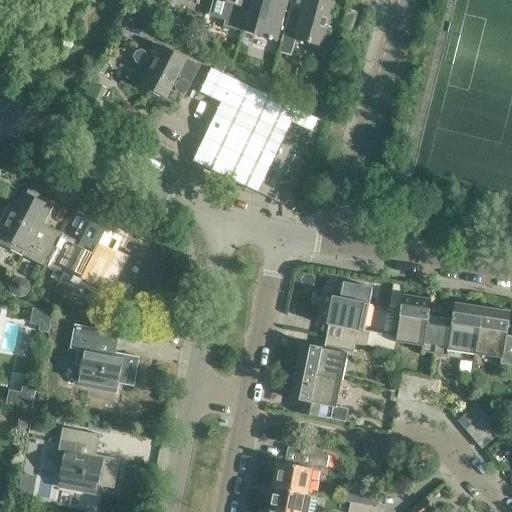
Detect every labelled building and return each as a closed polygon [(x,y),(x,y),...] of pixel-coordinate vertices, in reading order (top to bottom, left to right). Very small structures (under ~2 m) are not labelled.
[(209,0),(207,9),(226,15),(223,26),(243,31),(252,0),(209,0)] [(252,0),(243,31),(268,39),(269,40),(270,41),(271,40),(272,40),(278,41),(289,0),(252,0)] [(292,6),(283,37),(278,54),(291,57),(296,39),(322,46),(334,4),(320,0),(305,0),(303,9),(292,6)] [(351,31),(358,13),(347,10),(341,28),(351,31)] [(182,41),(193,46),(198,35),(186,30),(182,41)] [(147,77),(143,85),(166,97),(178,74),(182,75),(180,80),(181,84),(184,86),(189,84),(198,66),(162,47),(156,59),(142,52),(138,53),(135,58),(136,63),(138,64),(135,71),(147,77)] [(37,73),(52,81),(62,57),(56,54),(45,56),(37,73)] [(221,102),(193,160),(193,161),(258,192),(298,109),(212,69),(201,92),(221,102)] [(260,73),(257,82),(269,86),(271,77),(260,73)] [(305,84),(301,99),(316,103),(320,88),(305,84)] [(9,248),(44,266),(61,232),(45,224),(56,202),(29,188),(21,203),(14,199),(9,208),(0,203),(0,243),(9,248)] [(61,232),(44,266),(79,284),(82,278),(98,287),(117,251),(110,247),(117,233),(90,220),(79,242),(61,232)] [(27,282),(19,278),(12,280),(8,288),(10,294),(18,298),(24,296),(28,289),(27,282)] [(336,281),(333,297),(369,304),(372,288),(336,281)] [(322,294),(317,322),(329,325),(326,337),(355,343),(367,345),(370,331),(365,330),(369,309),(366,309),(367,304),(375,306),(375,305),(322,294)] [(401,341),(401,342),(422,346),(422,352),(435,354),(440,324),(427,323),(431,299),(403,295),(395,348),(396,348),(397,341),(401,341)] [(401,298),(391,296),(388,307),(399,310),(401,298)] [(440,324),(435,354),(449,356),(449,350),(474,354),(481,307),(455,303),(451,326),(440,324)] [(481,307),(474,354),(501,358),(500,364),(509,365),(509,364),(511,364),(511,336),(506,335),(510,311),(481,307)] [(51,313),(35,310),(32,323),(41,325),(40,331),(48,332),(51,313)] [(76,350),(73,365),(79,366),(76,382),(116,389),(117,383),(133,386),(139,356),(115,352),(119,332),(73,323),(68,348),(76,350)] [(375,333),(373,345),(389,348),(391,336),(375,333)] [(300,344),(295,372),(342,381),(347,354),(352,355),(355,343),(326,337),(324,348),(300,344)] [(342,381),(295,372),(289,398),(302,401),(300,413),(346,422),(348,409),(337,406),(342,381)] [(414,376),(402,374),(398,398),(409,400),(414,376)] [(414,376),(409,400),(422,403),(426,378),(414,376)] [(439,381),(426,378),(422,403),(434,405),(439,381)] [(31,408),(35,385),(25,382),(22,395),(10,392),(8,404),(31,408)] [(476,405),(458,420),(465,429),(483,413),(476,405)] [(18,427),(28,429),(31,412),(21,410),(18,427)] [(483,413),(465,429),(474,438),(491,422),(483,413)] [(491,422),(474,438),(482,448),(501,432),(491,422)] [(62,467),(59,485),(98,492),(99,484),(114,487),(120,458),(96,454),(99,433),(62,427),(55,466),(62,467)] [(288,447),(286,459),(326,468),(329,455),(288,447)] [(277,462),(272,486),(309,493),(313,473),(312,472),(312,469),(277,462)] [(380,484),(378,494),(388,496),(398,488),(380,484)] [(272,486),(268,509),(280,511),(316,511),(320,496),(309,493),(272,486)] [(350,502),(376,507),(378,494),(344,487),(342,501),(350,502)] [(425,499),(410,511),(409,511),(428,511),(434,508),(425,499)] [(374,511),(376,507),(350,502),(348,511),(374,511)]
